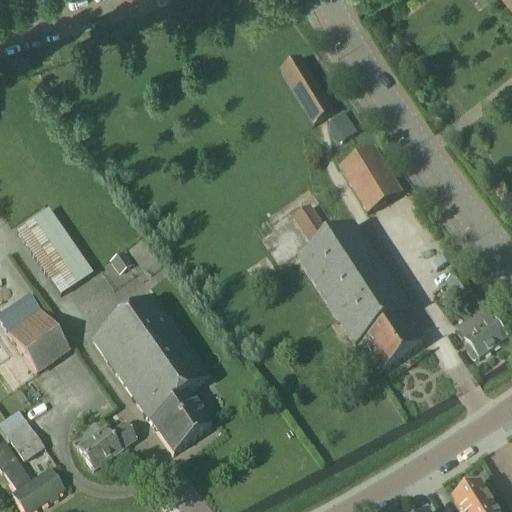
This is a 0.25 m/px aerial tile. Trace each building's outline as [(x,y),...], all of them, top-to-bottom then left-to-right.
[(511,0),(500,0),(499,1),(511,16),(511,0)] [(334,116),(300,61),(280,74),(313,128),(334,116)] [(357,135),(343,115),(329,124),(343,144),(357,135)] [(401,198),(373,152),(340,172),(367,218),(401,198)] [(328,237),(310,210),(293,222),(310,249),(328,237)] [(88,276),(46,215),(16,236),(60,300),(91,279),(88,276)] [(409,313),(354,228),(299,265),(356,351),(359,349),(363,355),(369,351),(385,375),(423,347),(402,318),(409,313)] [(121,255),(108,265),(118,277),(130,268),(121,255)] [(473,297),(459,277),(438,292),(452,312),(473,297)] [(209,381),(152,301),(91,346),(172,459),(210,431),(187,397),(209,381)] [(68,356),(31,303),(14,315),(22,326),(20,328),(11,317),(0,324),(0,326),(7,337),(36,378),(68,356)] [(507,343),(485,313),(458,333),(460,335),(458,337),(463,343),(464,342),(466,344),(465,344),(470,350),(467,352),(466,355),(472,363),(475,364),(477,362),(478,364),(507,343)] [(42,452),(18,416),(0,428),(0,432),(22,466),(42,452)] [(119,455),(135,444),(124,428),(108,439),(104,434),(76,453),(92,476),(120,456),(119,455)] [(30,488),(3,448),(0,450),(0,476),(1,478),(3,477),(16,496),(11,499),(19,511),(37,511),(62,495),(49,475),(30,488)] [(495,511),(480,488),(468,495),(463,494),(456,498),(455,503),(453,504),(458,511),(495,511)]
